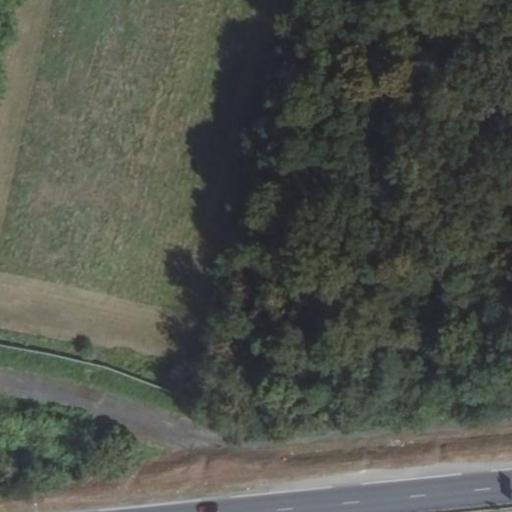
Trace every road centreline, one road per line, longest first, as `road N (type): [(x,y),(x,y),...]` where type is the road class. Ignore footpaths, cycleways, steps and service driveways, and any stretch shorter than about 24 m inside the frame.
road 1 (trunk): [(511,485),(252,511)]
road 2 (unclassified): [(195,442),(0,382)]
